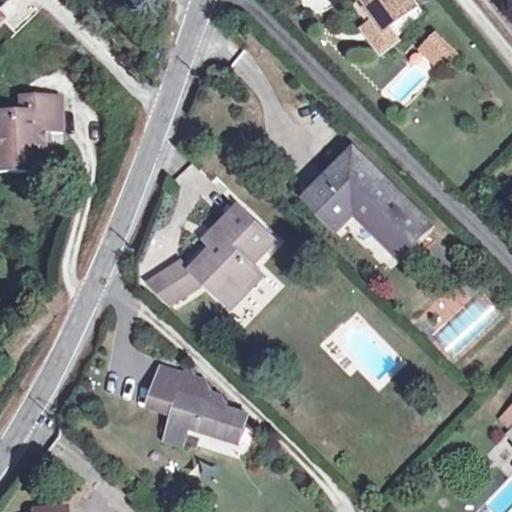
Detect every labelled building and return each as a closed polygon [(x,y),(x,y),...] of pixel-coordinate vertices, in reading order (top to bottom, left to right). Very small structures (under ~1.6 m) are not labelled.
[(389,36),(363,0),(351,0),(384,52),(423,12),(389,36)] [(423,12),(414,0),(363,0),(389,36),(423,12)] [(457,53),(437,34),(425,47),(445,66),(457,53)] [(408,53),(384,90),(407,105),(431,68),(408,53)] [(0,172),(38,171),(38,160),(45,160),(45,142),(47,142),(46,133),(62,133),(61,98),(22,98),(23,114),(0,115),(0,172)] [(356,154),(312,198),(341,227),(357,210),(400,254),(428,225),(356,154)] [(234,281),(247,293),(264,275),(253,264),(276,241),(240,207),(217,230),(225,238),(216,248),(194,270),(220,295),(234,281)] [(225,238),(217,230),(207,239),(216,248),(225,238)] [(183,260),(161,274),(179,301),(200,286),(183,260)] [(172,305),(179,301),(161,274),(148,283),(172,305)] [(234,281),(220,295),(233,307),(247,293),(234,281)] [(187,380),(192,377),(198,375),(193,366),(183,370),(185,375),(187,380)] [(187,380),(185,375),(162,368),(150,405),(175,414),(168,440),(183,445),(188,426),(236,441),(245,415),(231,411),(233,406),(228,404),(226,398),(211,393),(211,388),(208,382),(192,377),(187,380)] [(511,405),(499,418),(511,430),(511,405)]
